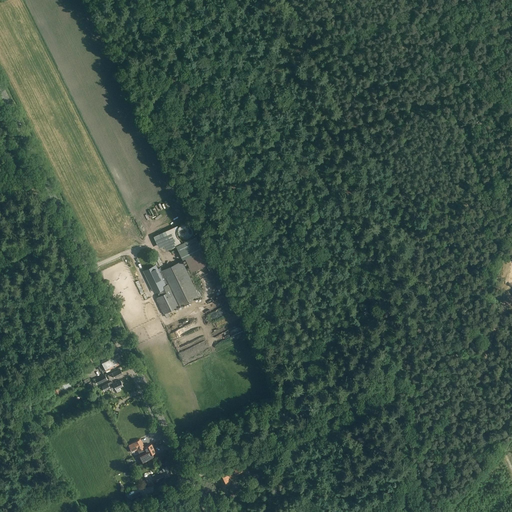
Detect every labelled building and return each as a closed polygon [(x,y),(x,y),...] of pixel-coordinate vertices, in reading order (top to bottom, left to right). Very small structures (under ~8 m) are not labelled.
[(172,228),(153,237),(157,247),(162,245),(164,249),(179,242),(172,228)] [(203,250),(196,236),(176,246),(183,260),(203,250)] [(154,292),(161,289),(163,294),(160,296),(156,298),(165,314),(199,297),(182,261),(161,271),(160,268),(157,270),(156,268),(145,273),(154,292)] [(141,281),(137,283),(143,295),(146,294),(141,281)] [(117,353),(102,361),(106,370),(120,363),(118,358),(119,357),(117,353)] [(120,369),(108,375),(110,380),(122,374),(120,369)] [(95,379),(97,384),(107,379),(105,374),(95,379)] [(72,388),(67,379),(49,387),(54,397),(72,388)] [(121,389),(120,387),(123,386),(120,380),(109,386),(107,383),(102,386),(105,391),(109,389),(110,391),(115,388),(117,392),(120,391),(121,389)] [(137,448),(140,455),(154,448),(153,445),(152,445),(151,444),(143,448),(142,446),(137,448)] [(144,462),(149,459),(154,457),(153,454),(155,453),(154,453),(155,452),(155,451),(154,448),(140,455),(144,462)] [(245,462),(234,467),(237,474),(248,468),(245,462)] [(152,478),(155,485),(162,481),(162,480),(163,479),(172,474),(166,463),(160,466),(162,471),(160,472),(161,473),(152,478)] [(224,483),(225,485),(226,485),(228,484),(228,483),(228,481),(229,480),(228,478),(233,475),(230,469),(224,472),(225,472),(218,475),(222,484),(224,483)] [(132,501),(142,497),(140,492),(129,497),(132,501)]
